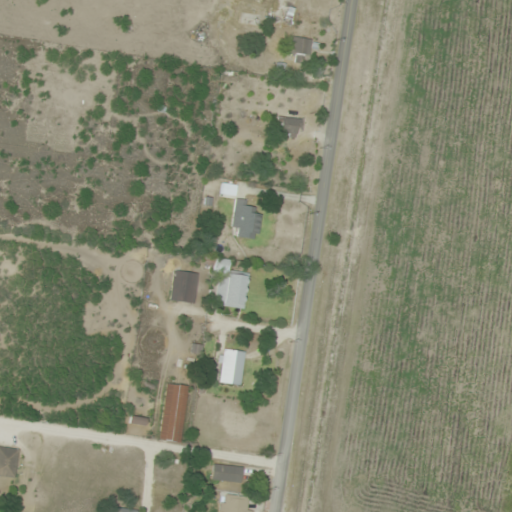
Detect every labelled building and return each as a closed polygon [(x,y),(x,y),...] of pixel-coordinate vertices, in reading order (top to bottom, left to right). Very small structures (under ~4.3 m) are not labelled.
[(310,39),(291,37),(288,60),(307,63),(310,39)] [(299,117),(277,117),(277,138),(299,138),(299,117)] [(230,227),(239,228),(237,237),(256,240),(261,212),(251,210),(253,201),(235,198),(230,227)] [(196,273),(172,272),(171,302),(195,304),(196,273)] [(242,306),(247,276),(226,273),(220,302),(242,306)] [(243,351),(221,349),(219,382),(241,384),(243,351)] [(188,386),(165,383),(158,439),(181,442),(188,386)] [(0,475),(15,477),(18,449),(0,446),(0,475)] [(241,467),(213,464),(212,479),(240,483),(241,467)] [(220,511),(249,511),(251,496),(223,493),(220,511)]
